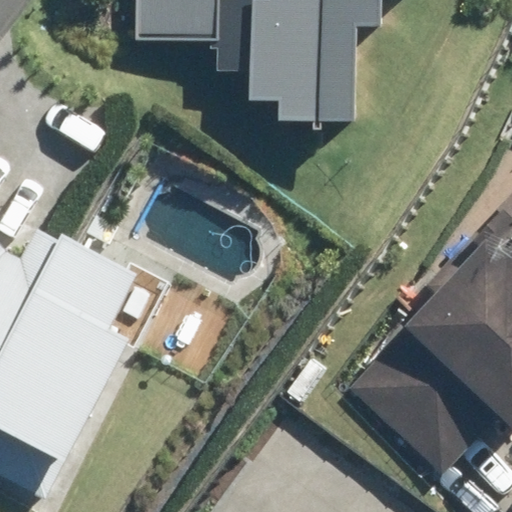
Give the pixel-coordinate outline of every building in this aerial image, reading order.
[(228,34),(228,0),(150,0),(150,31),(228,34)] [(268,0),(268,92),(298,93),(297,113),(378,112),(379,20),(404,21),(403,0),(268,0)] [(511,201),(438,279),(449,289),(359,384),(452,471),(511,408),(511,201)] [(0,475),(1,472),(49,496),(82,454),(103,464),(168,330),(195,344),(205,324),(178,311),(189,287),(90,238),(60,224),(42,260),(23,250),(0,225),(0,475)] [(330,366),(316,356),(293,390),(308,399),(330,366)]
